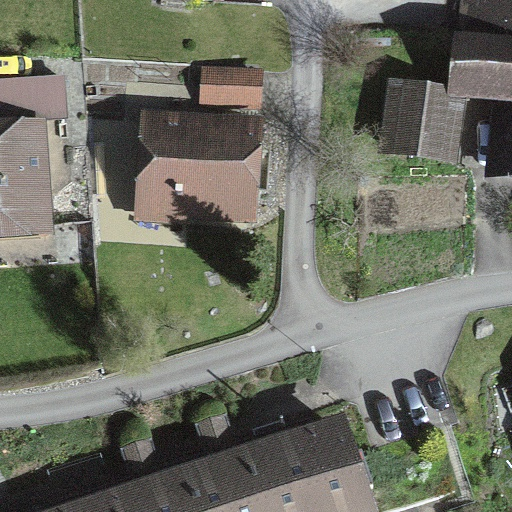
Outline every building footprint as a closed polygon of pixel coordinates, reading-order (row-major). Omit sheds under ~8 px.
[(511,0),(465,0),(455,68),(511,73),(511,0)] [(511,73),(455,68),(453,87),(511,92),(503,159),(511,160),(511,73)] [(206,72),(203,103),(256,107),(258,76),(206,72)] [(0,83),(0,124),(65,119),(62,79),(0,83)] [(396,90),(388,150),(448,158),(456,98),(396,90)] [(148,123),(143,198),(187,201),(187,211),(249,215),(255,130),(148,123)] [(0,133),(0,229),(43,226),(36,131),(0,133)] [(364,511),(358,493),(372,488),(361,453),(347,458),(338,429),(315,437),(309,420),(34,510),(34,511),(364,511)]
